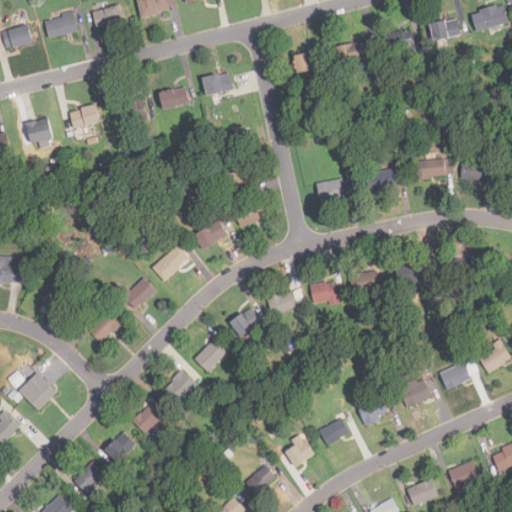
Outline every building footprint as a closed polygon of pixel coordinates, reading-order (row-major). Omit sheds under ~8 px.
[(143,16),(139,1),(143,0),(176,0),(178,8),(159,12),(143,16)] [(99,31),(95,13),(122,7),(126,24),(99,31)] [(477,33),(473,17),(482,15),(481,12),(497,7),(505,8),(509,24),(477,33)] [(51,40),(47,23),(64,19),(63,15),(75,12),(80,32),(51,40)] [(435,43),(432,26),(458,21),(461,38),(435,43)] [(8,48),(4,33),(30,26),(35,44),(14,47),(8,48)] [(410,57),(408,50),(386,55),(383,37),(412,31),(418,55),(410,57)] [(341,66),(337,49),(368,43),(371,60),(341,66)] [(299,74),(297,57),(322,53),(325,70),(299,74)] [(209,97),(204,81),(232,74),(236,90),(209,97)] [(164,110),(161,94),(188,89),(191,104),(164,110)] [(137,124),(136,121),(120,125),(116,108),(144,101),(149,121),(137,124)] [(76,130),(71,114),(98,107),(102,122),(76,130)] [(26,144),(22,129),(54,120),(58,136),(26,144)] [(248,143),(246,134),(253,132),(255,142),(248,143)] [(0,152),(0,136),(9,135),(12,150),(0,152)] [(490,182),(462,181),(463,164),(483,164),(483,160),(491,161),(490,182)] [(415,183),(414,164),(453,161),(454,177),(432,178),(415,183)] [(371,193),(368,177),(395,171),(398,187),(371,193)] [(6,188),(4,179),(11,177),(13,186),(6,188)] [(322,206),(317,187),(343,181),(346,197),(335,199),(336,203),(322,206)] [(242,228),(237,212),(253,206),(251,201),(260,197),(268,218),(242,228)] [(205,251),(197,237),(220,222),(229,236),(205,251)] [(167,283),(154,270),(179,247),(190,259),(180,267),(167,283)] [(4,285),(0,284),(0,256),(27,258),(25,284),(4,283),(4,285)] [(443,281),(442,263),(468,261),(469,280),(443,281)] [(62,273),(59,269),(63,265),(67,269),(62,273)] [(400,288),(396,269),(410,267),(422,268),(425,284),(400,288)] [(374,301),(372,292),(355,295),(351,278),(377,273),(382,300),(374,301)] [(138,311),(122,296),(129,289),(133,293),(145,280),(157,291),(138,311)] [(331,307),(330,303),(315,306),(311,287),(328,284),(335,285),(340,305),(331,307)] [(274,316),(269,299),(283,294),(294,293),(299,308),(274,316)] [(242,338),(232,325),(252,309),(263,322),(242,338)] [(103,344),(91,332),(112,310),(126,324),(116,334),(103,344)] [(287,347),(281,336),(292,330),(298,342),(287,347)] [(469,343),(466,338),(471,335),(474,341),(469,343)] [(209,373),(196,360),(215,342),(228,355),(209,373)] [(511,361),(489,375),(480,361),(496,351),(494,347),(501,342),(511,359),(511,361)] [(449,392),(441,376),(464,365),(472,381),(449,392)] [(45,379),(53,371),(61,380),(53,387),(45,379)] [(178,405),(166,392),(185,373),(201,389),(195,395),(192,391),(178,405)] [(14,385),(22,393),(31,385),(23,377),(14,385)] [(40,412),(27,398),(45,380),(59,394),(40,412)] [(408,410),(399,389),(417,381),(419,385),(425,382),(433,399),(408,410)] [(367,428),(359,410),(383,400),(389,414),(378,419),(380,423),(367,428)] [(148,435),(135,423),(154,403),(170,419),(164,425),(161,421),(148,435)] [(3,447),(0,444),(0,426),(4,422),(0,418),(6,412),(22,428),(3,447)] [(259,426),(256,421),(261,418),(264,424),(259,426)] [(328,447),(320,433),(343,421),(351,435),(328,447)] [(119,464),(107,452),(125,434),(137,446),(119,464)] [(301,445),(293,450),(290,444),(298,439),(301,445)] [(296,468),(287,453),(308,442),(316,456),(296,468)] [(511,467),(499,473),(493,459),(503,451),(511,446),(511,467)] [(91,498),(76,483),(80,476),(94,463),(106,475),(94,488),(97,491),(91,498)] [(457,490),(450,473),(474,463),(481,480),(457,490)] [(258,496),(248,484),(267,467),(278,480),(258,496)] [(415,508),(408,492),(432,482),(439,498),(415,508)] [(159,487),(152,495),(148,491),(155,483),(159,487)] [(71,511),(46,511),(62,497),(74,510),(71,511)] [(246,511),(221,511),(234,499),(247,511),(246,511)] [(372,511),(393,501),(399,511),(372,511)]
